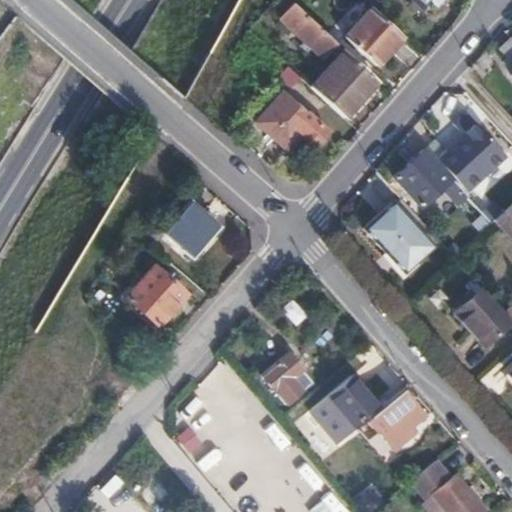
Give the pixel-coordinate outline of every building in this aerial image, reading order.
[(290,1),(288,0),(272,0),(268,5),(278,15),(290,1)] [(355,0),(315,0),(339,30),(364,11),(355,0)] [(309,18),(290,1),(278,15),(275,18),(320,58),(336,42),(309,18)] [(403,35),(371,6),(344,35),(375,64),(403,35)] [(511,38),(509,35),(497,46),(511,61),(511,38)] [(310,85),(344,116),(377,79),(343,49),(310,85)] [(288,64),(276,79),(288,89),(299,75),(288,64)] [(281,93),(255,122),(285,149),(299,134),(313,148),(325,134),(281,93)] [(435,157),(465,190),(504,155),(464,111),(452,123),(461,133),(444,149),(435,157)] [(435,139),(423,149),(394,175),(421,205),(441,187),(455,202),(466,191),(465,190),(435,157),(444,149),(435,139)] [(511,201),(492,219),(511,241),(511,201)] [(163,231),(165,234),(190,255),(216,226),(189,202),(164,229),(163,231)] [(389,202),(361,228),(401,272),(430,246),(389,202)] [(157,222),(143,239),(152,248),(165,234),(163,231),(164,229),(157,222)] [(154,267),(127,298),(158,325),(184,295),(154,267)] [(503,310),(481,286),(454,311),(484,344),(511,319),(503,310)] [(503,310),(511,319),(511,307),(509,304),(503,310)] [(288,354),(263,376),(287,403),(311,382),(288,354)] [(377,408),(350,375),(308,410),(335,443),(356,426),(365,419),(377,408)] [(422,415),(400,389),(377,408),(365,419),(371,428),(379,431),(392,448),(404,439),(400,434),(422,415)] [(173,437),(186,454),(200,444),(188,427),(173,437)] [(433,460),(408,480),(424,500),(430,496),(443,511),(482,511),(484,510),(455,474),(449,479),(433,460)] [(317,479),(293,499),(304,511),(333,511),(340,506),(317,479)] [(233,504),(240,511),(272,511),(277,507),(256,484),(233,504)] [(371,487),(354,502),(362,511),(369,511),(383,501),(371,487)]
